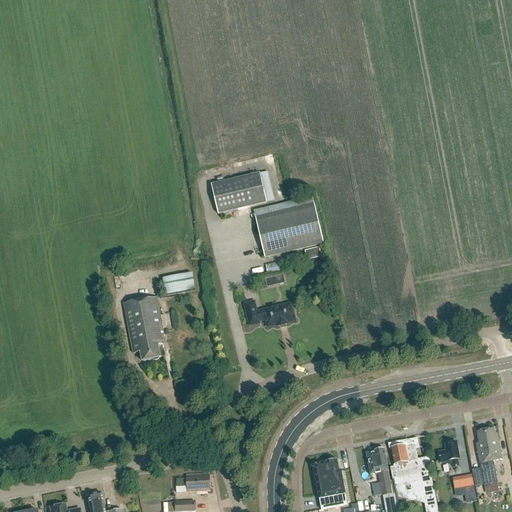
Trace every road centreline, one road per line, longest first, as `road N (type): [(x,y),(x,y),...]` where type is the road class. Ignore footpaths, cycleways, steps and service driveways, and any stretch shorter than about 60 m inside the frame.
road 1 (unclassified): [(198,427),(238,397),(316,368),(497,331)]
road 2 (secondary): [(274,511),(284,446),(320,406),(503,364)]
road 3 (residential): [(297,465),(316,438),(341,430),(510,397)]
road 4 (unclassified): [(0,492),(144,461),(198,427)]
